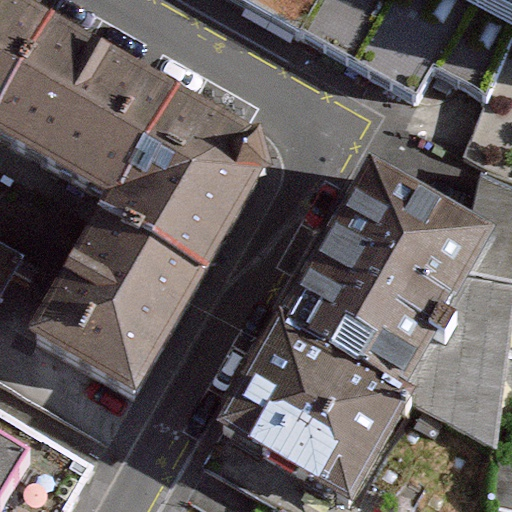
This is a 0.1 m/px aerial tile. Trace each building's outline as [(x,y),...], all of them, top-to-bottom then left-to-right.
[(0,0),(0,140),(103,200),(24,340),(134,403),(260,177),(270,175),(257,131),(247,134),(8,0),(0,0)] [(321,0),(221,0),(297,43),(321,0)] [(511,0),(471,0),(511,21),(511,0)] [(511,64),(468,172),(511,191),(511,64)] [(510,245),(382,172),(225,447),(341,511),(370,511),(429,409),(420,404),(510,245)] [(0,306),(27,260),(0,244),(0,306)] [(0,416),(0,511),(65,511),(90,467),(0,416)]
